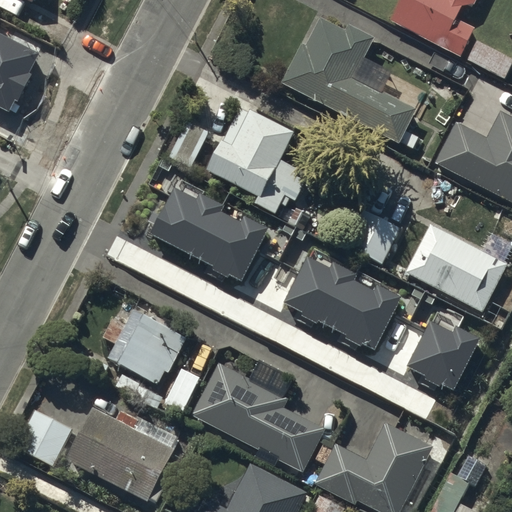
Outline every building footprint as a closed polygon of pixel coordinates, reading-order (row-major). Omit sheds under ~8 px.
[(41,0),(11,0),(35,12),(41,0)] [(471,0),(395,0),(386,18),(460,56),(476,25),(454,14),(461,0),(470,5),(471,0)] [(345,26),(319,13),(305,40),(301,38),(279,80),(396,139),(413,106),(350,74),(370,34),(347,22),(345,26)] [(511,56),(476,38),(466,57),(503,75),(511,56)] [(290,129),(238,102),(206,164),(260,192),(256,199),(273,207),(278,198),(283,201),(287,192),(292,195),(301,178),(293,174),(294,166),(276,157),(290,129)] [(486,136),(456,121),(435,162),(511,200),(511,114),(500,109),(486,136)] [(198,197),(174,184),(165,201),(157,197),(146,218),(150,220),(145,230),(239,278),(266,226),(244,215),(241,220),(219,208),(221,203),(200,192),(198,197)] [(398,226),(361,207),(343,241),(380,261),(398,226)] [(277,240),(293,250),(309,221),(293,212),(277,240)] [(505,260),(429,221),(405,268),(480,307),(505,260)] [(330,265),(306,253),(284,299),(301,307),(300,312),(314,320),(317,317),(344,332),(344,334),(358,341),(360,337),(373,344),(398,295),(377,284),(374,288),(352,277),(355,270),(333,259),(330,265)] [(509,310),(493,302),(484,318),(501,326),(509,310)] [(187,334),(134,306),(124,323),(113,317),(103,335),(115,341),(107,356),(157,383),(165,368),(168,370),(187,334)] [(454,330),(430,318),(407,363),(424,372),(423,375),(439,383),(441,380),(452,385),(477,336),(456,325),(454,330)] [(295,326),(284,343),(314,361),(324,343),(295,326)] [(288,396),(218,360),(191,413),(258,446),(253,455),(273,465),(278,457),(301,469),(323,426),(283,406),(288,396)] [(199,375),(181,367),(166,399),(184,408),(199,375)] [(173,447),(92,404),(65,455),(146,498),(173,447)] [(70,426),(36,409),(17,445),(52,463),(70,426)] [(366,458),(335,442),(314,482),(353,502),(356,498),(383,511),(397,511),(432,445),(386,421),(366,458)] [(487,464),(468,454),(456,474),(475,485),(487,464)] [(299,511),(310,491),(249,461),(226,506),(205,496),(196,511),(299,511)] [(467,483),(451,475),(431,511),(477,511),(458,502),(467,483)] [(341,511),(344,506),(319,494),(309,511),(341,511)]
